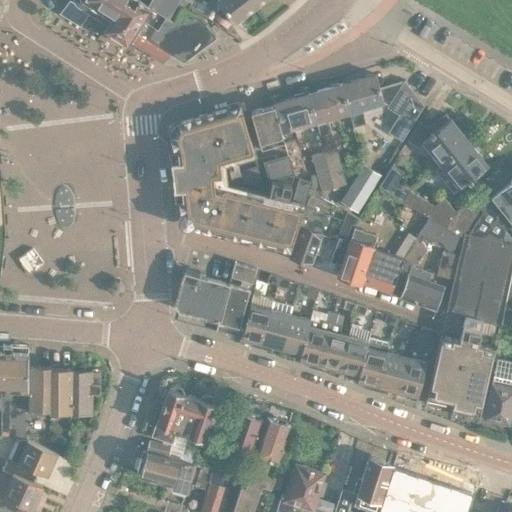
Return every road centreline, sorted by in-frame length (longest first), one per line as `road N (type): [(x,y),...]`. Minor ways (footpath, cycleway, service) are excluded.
road 1 (residential): [(146,335),(499,460)]
road 2 (residential): [(446,321),(191,239),(147,242)]
road 3 (residential): [(149,108),(241,66),(339,0)]
road 4 (tertiary): [(511,104),(339,0)]
road 5 (residential): [(76,511),(146,335)]
road 6 (residential): [(9,12),(149,108)]
road 7 (residential): [(146,335),(0,327)]
road 8 (residential): [(147,242),(149,108)]
